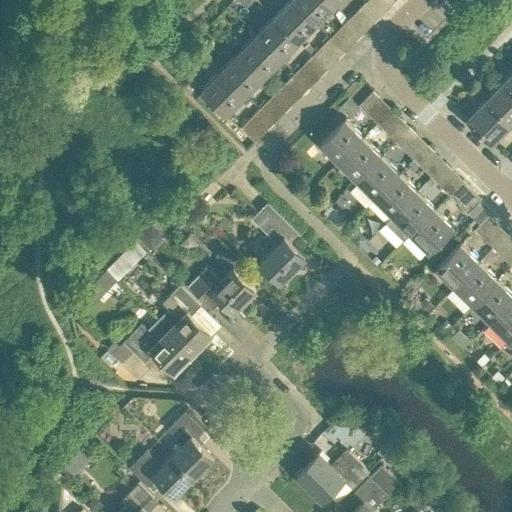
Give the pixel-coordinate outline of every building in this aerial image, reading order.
[(296,0),(287,0),(274,14),(300,39),(317,21),(296,0)] [(331,0),(296,0),(317,21),(335,3),(331,0)] [(364,0),(360,5),(375,19),(381,13),(367,0),(364,0)] [(274,14),(256,32),(282,57),(300,39),(274,14)] [(342,23),(357,37),(363,31),(349,16),(342,23)] [(256,32),(238,50),(264,75),(282,57),(256,32)] [(324,41),(339,55),(346,49),(331,34),(324,41)] [(238,50),(220,68),(246,93),(264,75),(238,50)] [(307,59),(321,73),(322,73),(328,67),(313,52),(307,59)] [(246,93),(220,68),(202,86),(228,112),(246,93)] [(289,76),(303,91),(304,91),(310,85),(295,70),(289,76)] [(511,85),(504,77),(486,96),(511,122),(511,121),(511,85)] [(271,94),(286,109),(292,103),(277,88),(271,94)] [(359,102),(365,109),(380,94),(374,88),(359,102)] [(339,104),(345,111),(356,101),(349,94),(339,104)] [(511,122),(486,96),(467,115),(493,141),(511,122)] [(253,112),(268,127),(274,121),(260,106),(253,112)] [(377,121),(384,127),(398,112),(392,106),(377,121)] [(320,141),(339,159),(364,134),(346,115),(320,141)] [(395,138),(401,145),(416,130),(410,124),(395,138)] [(339,159),(357,177),(382,152),(364,134),(339,159)] [(413,156),(419,162),(434,148),(428,141),(413,156)] [(357,177),(375,195),(400,169),(382,152),(357,177)] [(431,174),(437,180),(452,165),(446,159),(431,174)] [(375,195),(393,213),(418,187),(400,169),(375,195)] [(449,192),(455,198),(470,183),(463,177),(449,192)] [(403,238),(411,231),(436,205),(418,187),(393,213),(385,220),(403,238)] [(278,241),(260,258),(280,279),(306,254),(290,239),(299,230),(268,199),(252,215),(278,241)] [(172,202),(161,213),(168,220),(177,220),(184,213),(172,202)] [(436,205),(411,231),(429,249),(455,223),(436,205)] [(474,226),(481,233),(495,218),(489,212),(474,226)] [(152,223),(140,234),(152,245),(159,239),(159,230),(152,223)] [(493,245),(499,251),(511,237),(511,234),(507,230),(493,245)] [(136,238),(123,251),(133,260),(146,247),(136,238)] [(436,265),(454,283),(480,258),(461,240),(436,265)] [(454,283),(472,301),(498,276),(480,258),(454,283)] [(189,282),(213,306),(222,297),(234,309),(256,287),(234,264),(221,277),(207,264),(189,282)] [(115,274),(108,267),(84,290),(92,298),(115,274)] [(472,301),(490,319),(511,297),(511,289),(498,276),(472,301)] [(169,305),(158,316),(193,350),(212,331),(192,312),(202,302),(181,282),(163,299),(169,305)] [(425,294),(419,300),(428,309),(434,303),(425,294)] [(511,297),(490,319),(508,337),(511,332),(511,297)] [(193,350),(158,316),(148,327),(142,321),(124,338),(146,359),(155,349),(175,368),(193,350)] [(121,341),(113,350),(122,358),(130,350),(121,341)] [(110,351),(103,358),(109,363),(116,356),(110,351)] [(482,363),(489,356),(484,351),(477,359),(482,363)] [(183,440),(172,451),(195,474),(215,454),(196,436),(205,427),(186,408),(168,426),(183,440)] [(195,474),(172,451),(161,461),(147,447),(129,464),(148,484),(157,475),(175,493),(195,474)] [(296,472),(304,479),(305,478),(323,497),(343,477),(352,486),(370,468),(350,449),(334,465),(319,450),(303,467),(302,466),(296,472)] [(394,455),(388,449),(382,455),(388,461),(394,455)] [(86,450),(81,455),(86,460),(91,455),(86,450)] [(354,490),(364,499),(350,511),(378,511),(373,507),(389,492),(401,480),(382,461),(370,473),(370,474),(354,490)] [(116,511),(151,511),(148,509),(158,499),(138,480),(123,495),(128,500),(116,511)] [(87,502),(96,511),(104,503),(95,494),(87,502)] [(440,511),(426,498),(411,511),(440,511)]
